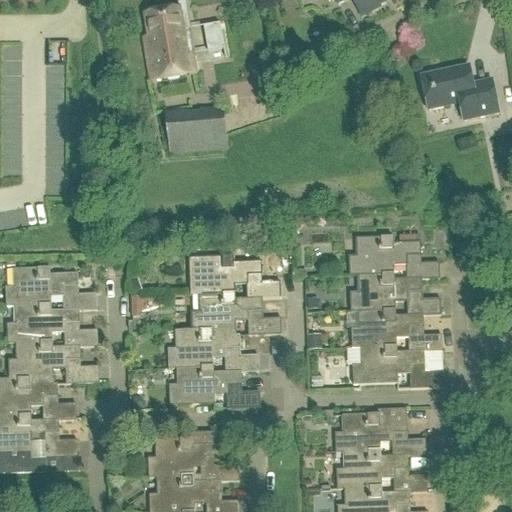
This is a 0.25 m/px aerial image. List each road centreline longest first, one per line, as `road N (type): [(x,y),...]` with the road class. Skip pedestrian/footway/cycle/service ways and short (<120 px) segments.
road 1 (unknown): [(455,0),(354,35),(292,73),(214,93)]
road 2 (residential): [(282,407),(438,400)]
road 3 (residential): [(119,427),(118,284)]
road 4 (residential): [(119,427),(258,422)]
road 5 (residential): [(282,407),(281,359),(297,334),(297,288)]
